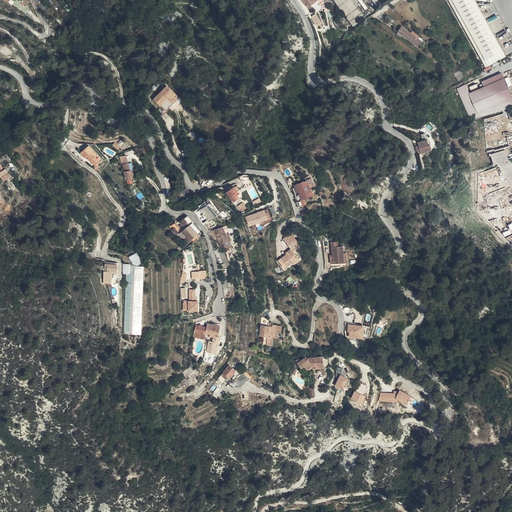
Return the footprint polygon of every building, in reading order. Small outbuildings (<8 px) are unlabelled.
[(301,0),(302,0),(307,8),(316,2),(314,0),(301,0)] [(334,0),(342,9),(352,1),(351,0),(331,0),(334,0)] [(486,59),(453,0),(449,0),(475,47),(486,67),(489,65),(486,59)] [(475,0),(453,0),(486,59),(503,50),(475,0)] [(364,16),(353,1),(342,9),(353,25),(364,16)] [(367,18),(361,23),(364,27),(370,22),(367,18)] [(402,27),(399,32),(403,34),(418,46),(421,41),(411,33),(402,27)] [(425,40),(413,31),(411,33),(421,41),(423,43),(425,40)] [(486,59),(489,65),(506,56),(503,50),(486,59)] [(481,111),(511,96),(504,78),(469,94),(478,112),(481,111)] [(473,114),(478,112),(469,94),(465,85),(457,89),(469,116),(473,114)] [(165,112),(179,97),(166,86),(153,100),(165,112)] [(511,96),(481,111),(478,112),(480,117),(511,106),(511,96)] [(476,125),(470,126),(470,129),(472,137),(478,135),(476,125)] [(429,145),(427,140),(425,133),(421,135),(424,140),(418,142),(419,145),(422,153),(432,149),(431,145),(429,145)] [(92,150),(88,146),(80,152),(84,157),(86,155),(87,156),(92,150)] [(505,149),(490,154),(494,164),(509,159),(505,149)] [(101,160),(92,150),(87,156),(95,165),(101,160)] [(126,179),(132,178),(132,174),(133,174),(132,170),(130,170),(129,162),(126,163),(123,163),(125,175),(126,179)] [(292,166),(279,169),(286,181),(288,178),(295,175),(292,166)] [(307,180),(295,185),(296,187),(299,192),(302,199),(313,194),(309,185),(307,180)] [(16,200),(18,199),(20,197),(13,186),(9,188),(10,191),(11,191),(13,194),(16,200)] [(234,186),(226,192),(234,202),(238,199),(234,195),(238,191),(234,186)] [(190,193),(186,187),(182,192),(178,196),(184,202),(190,197),(188,195),(190,193)] [(243,202),(238,205),(242,211),(247,207),(243,202)] [(214,203),(197,208),(201,222),(218,217),(214,203)] [(249,226),(269,219),(265,209),(246,216),(249,226)] [(175,223),(173,225),(187,244),(191,240),(193,243),(201,237),(197,233),(200,231),(200,229),(192,220),(188,215),(176,224),(175,223)] [(216,235),(221,247),(224,247),(231,244),(225,232),(216,235)] [(293,237),(291,233),(283,239),(286,243),(293,237)] [(299,243),(293,237),(286,243),(291,249),(296,245),(299,243)] [(231,244),(224,247),(226,254),(233,253),(234,252),(231,244)] [(298,247),(296,245),(291,249),(285,254),(286,255),(287,256),(292,251),(292,252),(298,247)] [(344,262),(343,253),(342,246),(338,246),(332,247),(333,255),(334,263),(344,262)] [(299,260),(292,252),(292,251),(287,256),(286,255),(279,261),(284,269),(292,262),(294,264),(299,260)] [(95,259),(93,252),(85,254),(86,261),(95,259)] [(221,264),(227,263),(224,252),(218,253),(221,264)] [(334,266),(347,265),(346,252),(343,253),(344,262),(334,263),(334,266)] [(127,267),(124,333),(140,334),(143,268),(127,267)] [(117,272),(104,271),(103,284),(111,284),(111,274),(117,274),(117,272)] [(206,271),(192,272),(192,279),(206,278),(206,271)] [(198,312),(198,302),(188,302),(188,312),(198,312)] [(276,333),(276,326),(268,325),(267,319),(260,319),(259,337),(263,337),(263,345),(271,345),(272,338),(276,337),(276,333)] [(205,334),(209,335),(218,337),(220,326),(207,324),(206,321),(197,323),(196,325),(194,333),(205,334)] [(361,337),(362,325),(348,325),(348,329),(349,330),(349,332),(349,337),(361,337)] [(216,354),(220,337),(218,337),(209,335),(209,337),(213,338),(210,352),(216,354)] [(315,365),(315,368),(324,367),(323,356),(308,356),(307,355),(301,359),(299,357),(296,360),(302,367),(305,365),(308,368),(312,365),(313,365),(315,365)] [(223,373),(217,380),(222,385),(229,377),(230,377),(236,370),(229,364),(223,372),(223,373)] [(204,365),(202,365),(199,368),(195,371),(198,374),(200,371),(204,365)] [(193,370),(190,366),(183,373),(186,377),(187,376),(193,370)] [(187,377),(191,381),(198,374),(195,371),(194,371),(187,377)] [(246,371),(235,378),(239,385),(250,378),(246,371)] [(341,376),(335,386),(343,390),(348,380),(341,376)] [(176,386),(170,388),(172,394),(185,388),(188,387),(185,381),(176,386)] [(394,394),(380,393),(379,401),(397,402),(397,401),(406,405),(411,397),(399,390),(399,392),(394,391),(394,394)] [(355,392),(351,399),(362,404),(366,397),(355,392)]
